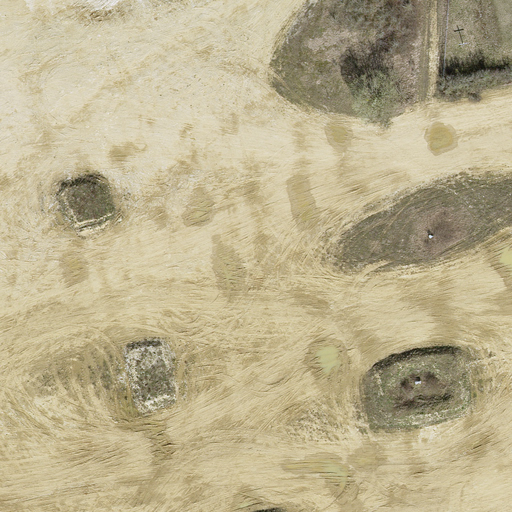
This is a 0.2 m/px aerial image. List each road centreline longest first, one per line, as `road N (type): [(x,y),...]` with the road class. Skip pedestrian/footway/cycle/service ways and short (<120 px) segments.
road 1 (track): [(511,299),(411,320),(226,405),(0,452)]
road 2 (track): [(0,281),(67,272),(511,139)]
road 3 (track): [(511,462),(335,479),(0,472)]
road 4 (track): [(511,139),(0,145)]
road 5 (track): [(67,272),(411,320)]
road 6 (track): [(241,0),(137,70),(0,111)]
